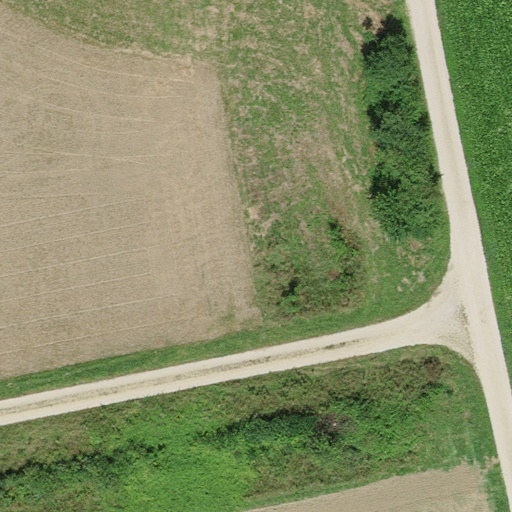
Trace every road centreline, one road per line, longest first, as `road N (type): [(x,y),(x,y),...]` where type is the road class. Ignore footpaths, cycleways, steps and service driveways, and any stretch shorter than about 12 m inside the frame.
road 1 (track): [(413,0),(511,487)]
road 2 (track): [(472,317),(0,417)]
